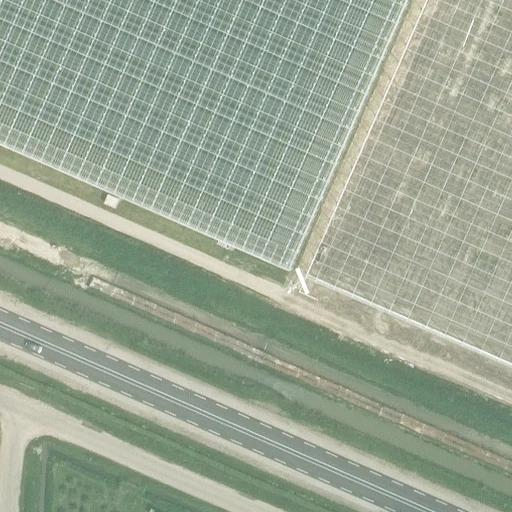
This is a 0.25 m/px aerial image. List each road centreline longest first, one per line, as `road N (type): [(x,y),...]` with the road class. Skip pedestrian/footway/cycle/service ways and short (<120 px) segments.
road 1 (primary): [(424,511),(0,326)]
road 2 (unclassified): [(244,511),(13,411)]
